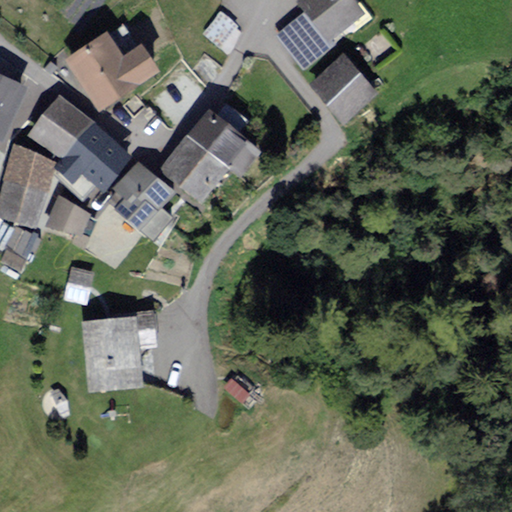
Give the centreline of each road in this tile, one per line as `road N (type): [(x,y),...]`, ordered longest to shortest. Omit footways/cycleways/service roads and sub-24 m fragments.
road 1 (residential): [(252,29),(334,131),(330,145),(229,235),(208,269),(194,335),(200,385)]
road 2 (residential): [(0,45),(148,153),(206,106),(252,29)]
